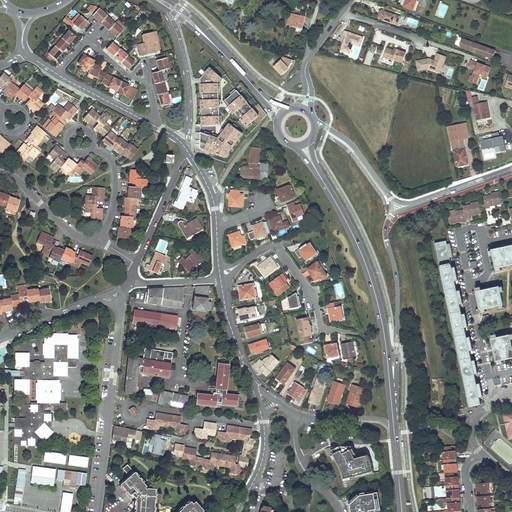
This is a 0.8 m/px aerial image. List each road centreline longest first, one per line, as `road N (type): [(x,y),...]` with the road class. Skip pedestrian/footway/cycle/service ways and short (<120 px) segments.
road 1 (secondary): [(317,171),(372,283),(390,388)]
road 2 (secondary): [(156,2),(227,60),(277,123)]
road 3 (unclassified): [(390,388),(397,344),(390,217)]
road 4 (secondary): [(290,107),(262,92),(166,0)]
road 5 (residential): [(0,172),(71,232),(135,263)]
road 6 (residential): [(264,427),(110,399)]
road 7 (residential): [(156,2),(185,81),(187,119),(178,139)]
road 8 (residential): [(56,73),(178,139)]
road 9 (residential): [(190,155),(211,195),(220,279)]
road 10 (residential): [(190,155),(135,263)]
